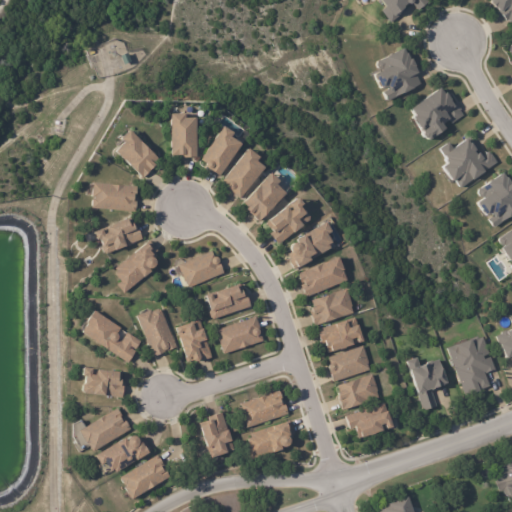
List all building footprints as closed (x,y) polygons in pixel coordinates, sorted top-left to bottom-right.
[(416,9),(411,3),(409,4),(406,4),(402,7),(405,10),(389,23),(380,11),(385,7),(379,0),(426,0),(428,2),(417,10),(416,9)] [(511,24),(510,23),(507,20),(506,21),(490,3),(491,2),(489,0),(511,0),(511,24)] [(411,61),(415,68),(414,68),(417,74),(415,75),(420,85),(412,89),(413,90),(387,103),(382,94),(388,91),(387,89),(381,92),(374,77),(382,72),(380,69),(377,70),(375,67),(376,62),(403,50),(405,55),(406,54),(410,61),(411,60),(411,61)] [(123,64),(120,56),(126,54),(130,63),(123,66),(123,64)] [(447,96),(450,100),(449,101),(452,105),(453,104),(455,102),(460,109),(458,110),(462,115),(451,123),(448,119),(440,125),(444,129),(427,142),(423,139),(421,136),(422,133),(411,119),(414,117),(409,110),(438,88),(443,94),(444,93),(447,96)] [(194,120),(195,159),(185,159),(184,156),(170,156),(169,116),(183,115),(184,120),(194,120)] [(202,163),(200,162),(222,129),(232,135),(230,138),(240,146),(219,177),(209,170),(207,169),(206,167),(206,165),(202,163)] [(153,168),(149,172),(142,180),(114,153),(123,144),(120,141),(129,132),(156,160),(152,165),(154,167),(153,168)] [(470,138),(477,148),(474,150),(475,151),(473,153),(475,156),(478,154),(481,158),(485,156),(484,154),(488,152),(489,154),(490,154),(496,163),(483,172),(484,173),(472,182),(471,181),(459,189),(454,182),(451,183),(441,169),(446,166),(444,163),(446,162),(438,150),(447,143),(452,150),(465,141),(464,140),(469,136),(470,138)] [(246,191),(238,200),(228,192),(228,191),(227,189),(226,187),(221,183),(247,151),(258,160),(255,163),(263,170),(246,191)] [(256,221),(245,211),(247,209),(242,204),(258,187),(258,186),(269,175),(277,183),(275,186),(284,195),(275,204),(276,205),(258,224),(256,221)] [(511,185),(511,186),(511,188),(511,216),(493,230),(487,221),(492,217),(491,216),(486,219),(477,206),(482,202),(481,201),(485,199),(486,199),(488,198),(485,194),(483,196),(477,196),(478,191),(500,175),(501,176),(502,175),(506,180),(507,179),(511,185)] [(135,197),(135,198),(133,198),(132,203),(136,203),(135,214),(90,210),(91,200),(90,200),(91,184),(136,188),(135,197)] [(276,244),(267,233),(270,232),(263,223),(266,221),(267,222),(284,208),(288,213),(291,210),(287,206),(295,199),(300,206),(297,208),(301,213),(304,213),(307,217),(307,221),(302,224),(302,223),(299,226),(300,227),(291,235),(290,233),(277,245),(276,244)] [(124,221),(126,226),(130,225),(131,228),(135,226),(141,240),(124,248),(113,253),(113,252),(105,256),(102,254),(100,249),(101,249),(98,241),(94,243),(90,234),(99,231),(101,236),(106,234),(104,229),(124,220),(124,221)] [(330,235),(326,237),(330,243),(327,245),(329,248),(308,260),(309,261),(297,269),(296,268),(293,269),(286,258),(287,257),(286,255),(289,253),(288,250),(289,248),(289,246),(291,245),(293,244),(297,245),(295,241),(324,223),(331,234),(330,235)] [(511,264),(510,265),(501,251),(500,249),(501,248),(498,243),(498,240),(511,230),(511,264)] [(147,243),(155,252),(153,254),(155,257),(151,260),(153,262),(153,264),(153,266),(152,268),(151,270),(147,272),(148,273),(141,279),(122,295),(115,286),(118,283),(112,276),(115,273),(113,270),(130,254),(131,255),(147,242),(147,243)] [(216,259),(218,261),(223,274),(188,289),(186,283),(185,284),(177,267),(211,253),(214,259),(216,259)] [(304,296),(299,286),(300,285),(296,275),(337,258),(343,271),(342,272),(345,281),(304,298),(304,296)] [(240,292),(241,295),(244,294),(249,307),(212,320),(209,319),(207,313),(208,311),(203,297),(209,295),(211,301),(215,299),(214,294),(235,287),(237,293),(240,292)] [(313,327),(309,313),(311,312),(310,305),(311,305),(310,302),(345,290),(353,313),(334,319),(334,320),(313,327)] [(175,348),(166,352),(165,351),(163,352),(164,353),(151,358),(134,317),(149,311),(149,313),(156,310),(159,311),(175,348)] [(111,323),(120,329),(116,335),(117,338),(117,340),(121,342),(126,334),(140,342),(134,351),(135,352),(127,364),(80,335),(86,325),(85,324),(93,312),(111,323)] [(209,358),(195,363),(193,363),(190,362),(184,364),(176,339),(181,337),(180,334),(175,335),(173,329),(187,324),(190,320),(194,319),(197,321),(209,358)] [(255,319),(263,342),(222,356),(214,332),(255,319)] [(511,358),(510,359),(510,358),(505,360),(495,338),(501,335),(501,333),(504,332),(505,332),(506,334),(511,331),(511,323),(511,321),(511,320),(511,358)] [(357,328),(362,345),(356,347),(356,345),(352,347),(352,348),(344,351),(331,355),(330,354),(327,355),(324,347),(325,346),(324,344),(321,346),(316,332),(333,326),(334,327),(345,324),(347,331),(357,328)] [(494,369),(494,370),(484,374),(488,387),(478,390),(479,393),(470,397),(469,394),(464,396),(446,349),(456,345),(457,346),(469,342),(468,340),(477,337),(477,340),(482,338),(488,354),(482,357),(484,361),(489,357),(494,369)] [(369,372),(332,384),(328,371),(328,368),(329,366),(327,359),(362,347),(367,362),(367,366),(369,372)] [(444,384),(441,385),(442,387),(432,390),(432,389),(430,390),(435,406),(422,410),(405,361),(415,358),(418,367),(425,365),(425,364),(426,361),(430,360),(432,361),(437,359),(445,384),(444,384)] [(82,370),(117,373),(117,372),(121,372),(120,383),(123,383),(121,397),(103,396),(103,397),(92,397),(92,395),(82,394),(80,392),(81,386),(82,385),(83,379),(80,379),(80,370),(82,370)] [(341,409),(336,394),(338,394),(336,387),(370,375),(377,392),(375,392),(377,398),(342,411),(341,409)] [(284,403),(288,415),(245,430),(242,421),(244,420),(239,405),(278,391),(282,402),(283,401),(284,403)] [(120,417),(121,419),(122,419),(129,430),(91,454),(86,446),(84,447),(77,434),(115,410),(120,417)] [(392,430),(386,432),(385,430),(381,432),(382,433),(374,436),(374,437),(368,439),(368,438),(360,441),(360,439),(357,440),(353,430),(348,432),(344,418),(366,411),(369,420),(386,414),(392,430)] [(210,461),(209,461),(207,455),(212,453),(211,449),(206,451),(203,443),(202,443),(200,437),(201,437),(197,425),(205,422),(205,424),(210,422),(209,417),(220,414),(233,451),(225,454),(225,456),(210,461)] [(289,422),(293,434),(291,435),(292,438),(287,440),(288,441),(289,443),(289,445),(288,447),(286,449),(284,450),(281,450),(280,449),(280,452),(271,455),(271,454),(248,461),(244,451),(249,449),(246,440),(249,439),(248,435),(272,427),(273,428),(284,424),(284,423),(288,421),(289,422)] [(140,440),(141,441),(143,440),(151,452),(146,455),(147,456),(134,464),(134,463),(114,475),(112,471),(108,474),(103,465),(99,468),(93,459),(116,444),(117,445),(123,441),(125,444),(126,442),(128,440),(130,440),(133,440),(136,442),(140,439),(140,440)] [(156,457),(161,465),(158,467),(160,470),(162,469),(168,478),(130,502),(122,489),(123,489),(118,480),(156,456),(156,457)] [(511,500),(511,501),(509,495),(505,496),(503,490),(499,491),(494,477),(499,475),(497,471),(498,467),(511,461),(511,500)] [(411,508),(412,511),(378,511),(376,506),(407,496),(411,508)]
